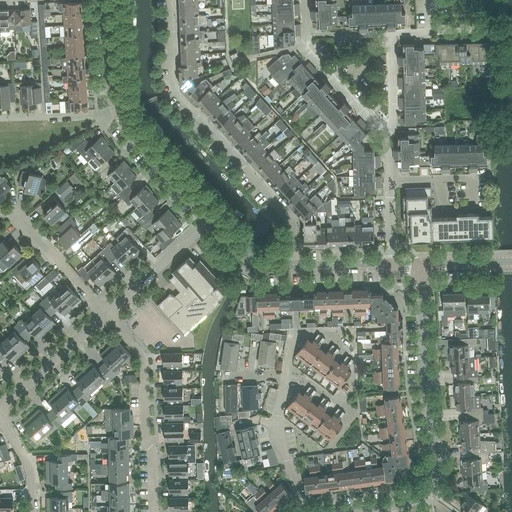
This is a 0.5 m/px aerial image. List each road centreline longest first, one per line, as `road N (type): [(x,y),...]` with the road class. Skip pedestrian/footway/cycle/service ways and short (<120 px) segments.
road 1 (residential): [(295,267),(291,222),(174,89),(169,0)]
road 2 (residential): [(352,511),(413,499),(435,472),(423,264)]
road 3 (residential): [(153,511),(144,365),(154,350),(116,308)]
road 4 (residential): [(305,511),(277,418),(296,336)]
road 5 (tertiary): [(210,222),(117,111)]
road 6 (residential): [(0,408),(107,316)]
road 7 (residential): [(388,132),(308,52),(305,34)]
road 8 (residential): [(107,316),(23,217)]
road 9 (residential): [(116,308),(210,222)]
